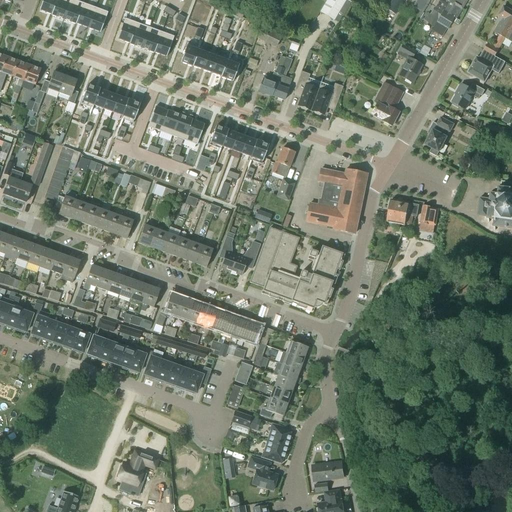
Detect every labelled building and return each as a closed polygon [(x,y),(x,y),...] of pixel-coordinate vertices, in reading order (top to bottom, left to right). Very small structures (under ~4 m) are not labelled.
[(42,0),(39,11),(44,13),(51,15),(56,0),(42,0)] [(51,15),(51,16),(63,20),(70,0),(56,0),(51,15)] [(72,0),(70,0),(63,20),(76,25),(76,24),(75,24),(83,4),(72,0)] [(259,0),(252,0),(249,7),(254,10),(259,0)] [(338,24),(350,3),(344,0),(327,0),(320,13),(338,24)] [(391,0),(386,10),(395,15),(403,0),(391,0)] [(449,16),(454,6),(461,10),(467,0),(449,0),(447,5),(441,13),(436,21),(435,23),(447,30),(454,19),(449,16)] [(281,5),(275,2),(270,11),(275,14),(281,5)] [(87,29),(95,8),(83,4),(75,24),(76,24),(87,29)] [(511,27),(511,12),(503,7),(497,16),(503,19),(501,22),(500,21),(494,33),(505,39),(510,30),(511,27)] [(95,8),(87,29),(100,33),(107,13),(95,8)] [(426,24),(432,28),(436,21),(441,13),(434,8),(429,15),(431,17),(426,24)] [(208,20),(216,24),(220,15),(212,12),(208,20)] [(153,28),(163,32),(167,18),(158,14),(153,28)] [(124,19),(117,40),(129,44),(137,24),(124,19)] [(225,19),(220,31),(221,31),(226,33),(230,21),(225,19)] [(234,19),(232,26),(243,30),(245,22),(234,19)] [(129,44),(129,45),(141,49),(149,28),(137,24),(129,44)] [(149,28),(141,49),(154,54),(154,53),(161,33),(149,28)] [(264,43),(270,31),(262,28),(257,39),(264,43)] [(161,33),(154,53),(166,58),(173,37),(161,33)] [(282,50),(286,38),(276,34),(272,46),(282,50)] [(295,51),(298,43),(292,41),(289,49),(295,51)] [(187,44),(180,63),(192,68),(192,67),(198,51),(199,48),(187,44)] [(495,57),(499,50),(488,44),(484,51),(495,57)] [(396,56),(402,59),(404,55),(411,59),(414,54),(401,47),(396,56)] [(198,51),(192,67),(202,71),(208,55),(198,51)] [(467,73),(485,84),(492,71),(498,75),(505,63),(495,57),(484,51),(483,51),(479,58),(476,57),(467,73)] [(208,55),(202,71),(211,74),(217,58),(208,55)] [(376,68),(381,58),(377,55),(371,65),(376,68)] [(0,73),(0,90),(6,75),(12,77),(17,62),(6,58),(0,73)] [(217,58),(211,74),(220,77),(226,61),(217,58)] [(220,77),(220,78),(232,82),(239,63),(227,59),(226,61),(220,77)] [(283,101),(291,81),(283,77),(285,70),(287,71),(291,61),(285,59),(283,64),(281,69),(279,75),(271,97),(283,101)] [(421,67),(407,59),(397,77),(411,84),(421,67)] [(17,62),(12,77),(18,80),(16,86),(15,86),(14,93),(18,95),(21,88),(21,87),(28,66),(17,62)] [(21,87),(21,88),(31,92),(34,85),(40,71),(28,66),(21,87)] [(279,75),(281,69),(277,67),(274,74),(273,73),(271,79),(264,76),(258,92),(271,97),(279,75)] [(40,92),(40,93),(44,94),(45,94),(47,90),(58,94),(64,77),(53,73),(49,83),(44,81),(40,92)] [(301,73),(293,93),(301,96),(297,107),(299,108),(300,110),(305,111),(306,110),(310,112),(320,84),(308,79),(309,76),(301,73)] [(64,77),(58,94),(69,98),(67,102),(73,104),(77,93),(71,91),(75,81),(64,77)] [(334,108),(342,89),(334,86),(333,89),(321,84),(323,78),(322,78),(320,84),(310,112),(313,113),(314,115),(318,117),(320,115),(323,116),(327,106),(334,108)] [(380,121),(391,127),(399,113),(392,110),(393,108),(394,109),(402,94),(383,83),(373,102),(376,104),(370,115),(380,121)] [(459,91),(452,103),(454,104),(453,105),(458,107),(465,110),(472,97),(478,100),(480,96),(481,96),(484,91),(472,84),(469,89),(460,85),(457,90),(459,91)] [(87,85),(80,105),(92,109),(93,106),(99,91),(99,90),(87,85)] [(99,91),(93,106),(103,110),(108,94),(99,91)] [(37,94),(34,103),(40,105),(43,96),(37,94)] [(108,94),(103,110),(112,113),(118,97),(108,94)] [(118,97),(112,113),(121,116),(127,101),(118,97)] [(121,116),(120,119),(132,124),(139,105),(127,100),(127,101),(121,116)] [(67,103),(64,112),(71,114),(75,105),(74,105),(73,104),(67,102),(67,103)] [(155,108),(147,128),(160,132),(167,112),(155,108)] [(167,112),(160,132),(172,137),(179,116),(167,111),(167,112)] [(179,116),(172,137),(184,141),(191,121),(192,121),(192,120),(179,116)] [(429,152),(436,156),(446,138),(449,132),(450,133),(454,125),(440,118),(437,124),(433,122),(429,129),(432,131),(424,145),(431,148),(429,152)] [(10,120),(8,125),(16,128),(18,123),(10,120)] [(191,121),(184,141),(196,146),(204,126),(192,121),(191,121)] [(504,129),(489,125),(487,135),(502,139),(504,129)] [(215,127),(208,146),(221,150),(222,148),(227,132),(228,131),(215,127)] [(227,132),(222,148),(231,151),(237,135),(227,132)] [(63,135),(60,133),(59,138),(55,136),(53,144),(59,146),(63,135)] [(21,143),(32,147),(35,138),(24,134),(21,143)] [(237,135),(231,151),(240,154),(246,138),(237,135)] [(246,138),(240,154),(249,158),(255,142),(246,138)] [(249,158),(248,161),(261,165),(268,146),(255,141),(255,142),(249,158)] [(0,147),(0,148),(8,151),(10,145),(2,142),(0,147)] [(289,167),(293,153),(281,149),(276,163),(275,162),(271,174),(284,178),(288,167),(289,167)] [(75,166),(79,154),(73,152),(69,164),(75,166)] [(39,155),(29,184),(37,187),(47,158),(48,158),(39,155)] [(86,172),(90,161),(80,158),(77,168),(86,172)] [(7,163),(3,175),(9,177),(13,166),(7,163)] [(117,174),(117,172),(107,168),(104,176),(114,180),(117,174)] [(332,230),(353,235),(366,175),(344,170),(343,175),(319,170),(317,183),(323,184),(319,207),(308,205),(305,223),(332,229),(332,230)] [(9,177),(2,196),(13,200),(19,183),(22,175),(11,171),(9,177)] [(123,174),(119,186),(126,188),(127,184),(131,186),(134,178),(123,174)] [(139,180),(134,178),(131,186),(137,188),(139,180)] [(275,198),(278,199),(288,202),(294,184),(282,180),(275,198)] [(19,183),(13,200),(24,204),(30,187),(19,183)] [(501,186),(499,185),(499,189),(496,188),(496,190),(498,190),(498,193),(495,193),(495,195),(492,194),(492,192),(491,192),(491,195),(488,194),(487,196),(490,197),(489,200),(480,199),(477,216),(485,217),(485,219),(488,219),(487,222),(489,222),(489,220),(491,220),(491,223),(494,223),(494,226),(492,225),(491,227),(494,228),(493,230),(495,230),(495,228),(511,230),(511,189),(501,188),(501,186)] [(168,190),(166,198),(172,200),(175,192),(168,190)] [(221,202),(223,196),(216,193),(214,199),(221,202)] [(182,204),(179,213),(186,216),(189,206),(192,198),(187,197),(187,198),(186,199),(184,205),(182,204)] [(69,220),(75,202),(64,198),(57,216),(69,220)] [(192,198),(189,206),(194,208),(197,201),(197,200),(192,198)] [(42,208),(49,210),(50,211),(52,204),(44,201),(42,208)] [(390,201),(388,212),(411,216),(416,217),(418,206),(411,205),(408,205),(408,204),(390,201)] [(80,224),(86,206),(75,202),(69,220),(80,224)] [(91,228),(98,210),(86,206),(80,224),(91,228)] [(214,206),(211,214),(212,215),(217,217),(217,216),(218,213),(220,209),(220,208),(214,206)] [(431,208),(423,206),(421,215),(419,224),(434,227),(437,209),(431,208)] [(103,232),(109,214),(98,210),(91,228),(103,232)] [(259,221),(262,212),(257,211),(254,219),(259,221)] [(411,216),(388,212),(386,222),(404,226),(404,224),(410,225),(411,216)] [(109,214),(103,232),(114,236),(120,218),(109,214)] [(276,226),(285,229),(289,218),(280,215),(276,226)] [(120,218),(114,236),(125,240),(132,222),(120,218)] [(143,226),(136,244),(148,248),(154,230),(143,226)] [(166,234),(159,252),(171,256),(177,238),(179,232),(169,228),(167,234),(166,234)] [(412,238),(413,230),(401,228),(400,236),(412,238)] [(269,229),(258,258),(249,283),(263,288),(262,292),(269,294),(268,297),(276,300),(277,297),(284,300),(283,303),(290,305),(291,302),(297,305),(296,307),(304,310),(305,307),(312,310),(313,308),(314,308),(316,308),(317,308),(318,308),(319,307),(321,306),(321,304),(323,305),(325,298),(328,299),(331,291),(328,290),(331,284),(333,285),(336,277),(334,276),(336,270),(338,271),(341,263),(339,262),(341,255),(321,248),(319,255),(310,251),(307,259),(312,261),(308,275),(301,272),(298,279),(292,277),(296,267),(289,265),(298,239),(269,229)] [(159,252),(166,234),(154,230),(148,248),(159,252)] [(218,258),(218,257),(223,258),(219,269),(230,272),(236,256),(231,254),(231,244),(234,235),(226,233),(218,258)] [(0,234),(0,253),(5,256),(11,238),(6,237),(5,239),(0,237),(0,235),(0,234)] [(11,239),(11,238),(5,256),(16,260),(21,245),(22,242),(17,241),(17,243),(11,241),(11,239)] [(177,238),(171,256),(182,260),(188,242),(177,238)] [(188,242),(182,260),(194,264),(200,246),(188,242)] [(241,276),(244,266),(251,268),(250,270),(251,270),(259,245),(252,243),(249,252),(247,251),(241,258),(236,256),(230,272),(241,276)] [(16,260),(14,265),(25,269),(33,249),(34,247),(33,246),(29,245),(28,247),(21,245),(16,260)] [(212,250),(200,246),(194,264),(205,268),(212,250)] [(25,269),(25,270),(36,274),(39,268),(44,253),(45,251),(45,250),(40,249),(39,251),(33,249),(25,269)] [(44,253),(39,268),(50,272),(56,254),(51,253),(50,255),(44,253)] [(56,254),(50,272),(61,276),(67,258),(62,257),(61,259),(55,257),(56,255),(56,254)] [(73,280),(79,263),(73,261),(73,263),(67,261),(68,259),(67,258),(61,276),(73,280)] [(90,266),(82,289),(88,291),(89,286),(96,288),(101,273),(102,271),(102,270),(97,269),(96,271),(90,269),(91,266),(90,266)] [(107,292),(113,274),(108,273),(107,275),(101,273),(96,288),(107,292)] [(118,296),(124,279),(119,277),(119,279),(113,277),(113,275),(113,274),(107,292),(118,296)] [(15,280),(9,278),(6,287),(12,288),(15,280)] [(129,300),(136,283),(131,281),(130,283),(124,281),(125,279),(124,279),(118,296),(129,300)] [(141,304),(147,287),(142,285),(141,287),(135,285),(136,283),(129,300),(141,304)] [(32,286),(29,294),(35,295),(37,287),(32,286)] [(152,308),(159,291),(153,289),(152,291),(146,289),(147,287),(141,304),(152,308)] [(61,291),(59,299),(66,301),(69,293),(61,291)] [(55,293),(52,301),(58,302),(60,294),(55,293)] [(170,295),(164,312),(160,311),(155,325),(161,328),(165,317),(167,318),(169,314),(175,316),(181,299),(177,297),(176,299),(170,297),(170,295)] [(72,307),(78,309),(80,302),(81,299),(75,297),(72,307)] [(175,316),(187,320),(193,303),(188,301),(187,303),(181,301),(182,299),(181,299),(175,316)] [(193,303),(187,320),(198,324),(204,307),(199,305),(198,307),(192,305),(193,303)] [(4,325),(11,308),(0,304),(0,305),(0,325),(1,326),(2,324),(4,325)] [(90,304),(87,312),(93,313),(95,305),(90,304)] [(31,315),(28,323),(34,325),(30,335),(31,335),(31,337),(38,339),(38,337),(41,338),(47,321),(49,316),(39,312),(40,310),(33,307),(31,315)] [(205,307),(204,307),(198,324),(209,329),(216,311),(211,309),(210,311),(204,309),(205,307)] [(11,308),(4,325),(5,325),(4,327),(11,330),(12,328),(14,329),(21,312),(11,308)] [(113,311),(110,319),(116,320),(116,319),(118,312),(113,311)] [(216,311),(209,329),(221,333),(227,315),(222,313),(221,315),(215,313),(216,311)] [(25,333),(28,323),(31,315),(21,312),(14,329),(15,329),(14,331),(21,333),(22,332),(25,333)] [(232,336),(232,337),(238,319),(233,317),(233,319),(226,317),(227,315),(221,333),(232,336)] [(136,318),(133,326),(139,328),(141,320),(136,318)] [(232,337),(232,336),(230,343),(235,345),(237,338),(243,341),(250,323),(245,321),(244,323),(238,321),(239,319),(238,319),(232,337)] [(47,321),(41,338),(41,339),(41,340),(48,343),(48,341),(51,342),(57,325),(47,321)] [(103,321),(101,330),(107,331),(109,323),(103,321)] [(255,345),(261,327),(256,325),(255,327),(249,325),(250,323),(243,341),(255,345)] [(57,325),(51,342),(51,344),(58,347),(59,345),(61,346),(67,328),(57,325)] [(120,326),(118,333),(128,336),(129,333),(130,330),(120,326)] [(71,349),(77,332),(67,328),(61,346),(62,346),(61,348),(68,350),(69,348),(71,349)] [(176,330),(171,329),(168,337),(174,338),(176,330)] [(271,338),(273,332),(265,329),(259,345),(265,347),(269,337),(271,338)] [(129,333),(128,336),(138,340),(140,333),(130,330),(129,333)] [(82,353),(88,336),(77,332),(71,349),(72,350),(71,351),(78,354),(79,352),(82,353)] [(97,358),(103,341),(92,337),(86,355),(89,356),(88,358),(96,360),(96,358),(97,358)] [(157,338),(156,341),(154,346),(163,349),(166,341),(157,338)] [(103,341),(97,358),(99,359),(99,361),(106,364),(106,362),(107,362),(113,345),(103,341)] [(167,350),(175,352),(178,344),(169,342),(167,350)] [(307,349),(297,345),(290,342),(286,354),(303,360),(304,356),(306,356),(309,349),(307,349)] [(214,351),(213,354),(224,358),(226,355),(227,352),(220,350),(222,345),(217,343),(214,351)] [(185,347),(178,344),(175,352),(183,355),(185,347)] [(113,345),(107,362),(109,363),(109,365),(116,368),(117,366),(123,349),(113,345)] [(259,345),(257,350),(255,355),(262,357),(265,347),(259,345)] [(147,365),(147,366),(150,358),(152,353),(135,347),(133,352),(127,369),(130,370),(129,372),(136,375),(137,373),(138,373),(141,363),(147,365)] [(188,357),(195,359),(198,351),(191,348),(188,357)] [(127,369),(133,352),(123,349),(117,366),(120,367),(119,369),(126,371),(127,369)] [(206,353),(198,351),(195,359),(203,361),(206,353)] [(282,352),(278,364),(282,365),(299,371),(300,367),(302,368),(304,361),(303,360),(286,354),(282,352)] [(262,357),(255,355),(252,364),(260,367),(263,358),(262,357)] [(154,379),(160,362),(150,358),(147,366),(143,375),(146,376),(145,378),(152,381),(153,379),(154,379)] [(160,362),(154,379),(156,380),(156,382),(163,384),(163,382),(164,383),(170,365),(171,363),(161,359),(160,362)] [(236,375),(247,379),(250,372),(247,371),(249,367),(240,363),(236,375)] [(299,371),(282,365),(278,364),(277,364),(276,368),(280,370),(278,376),(295,382),(299,371)] [(173,386),(174,386),(180,369),(170,365),(164,383),(166,384),(166,385),(173,388),(173,386)] [(190,373),(184,390),(187,391),(186,393),(193,395),(194,393),(195,394),(198,384),(204,386),(209,372),(210,370),(203,368),(202,371),(202,373),(192,369),(190,373)] [(184,390),(190,373),(180,369),(174,386),(177,387),(176,389),(183,392),(184,390)] [(247,379),(236,375),(233,382),(244,386),(247,379)] [(290,394),(295,382),(278,376),(273,387),(290,394)] [(239,388),(232,386),(226,401),(233,404),(239,388)] [(270,399),(286,405),(290,394),(273,387),(269,386),(267,391),(272,393),(270,399)] [(270,416),(274,414),(282,417),(286,405),(270,399),(265,410),(263,409),(261,410),(258,417),(269,420),(270,416)] [(234,412),(230,423),(247,429),(251,418),(234,412)] [(266,442),(287,448),(290,441),(288,441),(291,430),(271,424),(269,431),(270,431),(266,442)] [(287,448),(266,442),(263,452),(262,452),(260,459),(280,465),(283,455),(285,455),(287,448)] [(120,466),(116,478),(118,478),(117,481),(122,483),(119,490),(130,494),(129,495),(133,497),(133,495),(137,497),(144,475),(141,474),(144,465),(154,469),(157,461),(135,453),(129,467),(123,464),(122,467),(120,466)] [(246,469),(255,471),(250,485),(272,492),(277,476),(268,473),(270,464),(249,458),(246,469)] [(341,463),(312,466),(314,482),(343,479),(341,463)] [(234,473),(233,466),(222,468),(223,474),(234,473)] [(43,467),(40,473),(52,477),(54,471),(43,467)] [(327,492),(327,489),(326,484),(314,485),(315,493),(327,492)] [(342,511),(341,500),(339,490),(326,493),(328,502),(317,504),(318,509),(317,509),(317,511),(342,511)] [(48,507),(46,511),(72,511),(78,498),(63,492),(57,510),(48,507)] [(237,500),(234,497),(229,498),(230,506),(238,504),(237,500)]
